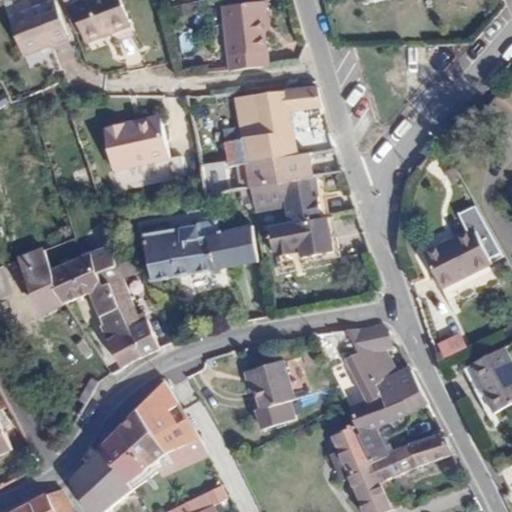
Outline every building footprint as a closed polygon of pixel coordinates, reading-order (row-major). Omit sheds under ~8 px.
[(119,0),(91,0),(72,8),(86,44),(130,27),(119,0)] [(232,71),(266,66),(261,31),(258,19),(263,19),(261,2),(222,6),(232,71)] [(54,3),(12,19),(26,56),(68,41),(54,3)] [(249,165),(299,157),(293,120),(325,115),(318,88),(256,96),(256,102),(238,105),(242,128),(224,131),(231,168),(249,165)] [(0,105),(3,111),(12,103),(8,95),(0,101),(0,105)] [(160,117),(125,126),(126,134),(161,124),(160,117)] [(126,134),(125,126),(102,132),(114,175),(170,160),(161,124),(126,134)] [(253,188),(303,180),(299,157),(249,165),(253,188)] [(292,223),(323,218),(316,178),(303,180),(253,188),(241,190),(244,205),(256,203),(256,205),(288,199),(292,223)] [(336,251),(331,217),(323,218),(329,253),(336,251)] [(298,244),(299,250),(300,257),(329,253),(323,218),(292,223),(267,227),(270,248),(298,244)] [(215,270),(215,273),(260,263),(253,228),(219,235),(217,223),(199,226),(201,238),(210,237),(215,270)] [(201,238),(199,226),(145,235),(153,282),(215,270),(210,237),(201,238)] [(475,231),(426,256),(443,291),(493,266),(475,231)] [(270,248),(271,255),(299,250),(298,244),(270,248)] [(119,267),(116,256),(113,246),(87,255),(51,271),(58,295),(65,304),(90,293),(101,317),(98,319),(124,370),(145,358),(125,316),(111,284),(104,286),(100,274),(119,267)] [(58,295),(51,271),(44,249),(20,258),(43,315),(67,307),(65,304),(58,295)] [(0,266),(0,294),(15,290),(7,263),(0,266)] [(145,358),(162,350),(148,321),(142,324),(119,267),(100,274),(104,286),(111,284),(125,316),(145,358)] [(382,336),(388,330),(381,325),(347,330),(358,353),(372,378),(378,391),(396,381),(398,380),(415,374),(412,368),(396,374),(387,377),(383,367),(376,351),(385,347),(382,336)] [(445,359),(469,349),(462,331),(437,342),(445,359)] [(339,345),(335,332),(316,335),(322,349),(339,345)] [(511,360),(507,350),(473,367),(497,415),(511,407),(511,360)] [(372,378),(358,353),(346,358),(358,384),(372,378)] [(285,360),(252,370),(263,410),(296,399),(285,360)] [(338,361),(330,365),(336,379),(344,375),(338,361)] [(391,364),(383,367),(387,377),(396,374),(391,364)] [(429,403),(415,374),(398,380),(396,381),(411,412),(429,403)] [(372,378),(358,384),(366,400),(367,402),(382,397),(378,391),(372,378)] [(78,401),(86,406),(99,383),(91,379),(78,401)] [(199,440),(167,380),(138,410),(167,454),(199,440)] [(411,412),(396,381),(378,391),(382,397),(367,402),(366,400),(350,409),(360,432),(358,433),(371,462),(381,457),(388,454),(385,446),(377,428),(399,418),(411,412)] [(167,454),(138,410),(120,429),(148,469),(154,465),(167,454)] [(0,456),(14,450),(0,417),(0,456)] [(371,462),(358,433),(355,426),(333,437),(366,511),(385,511),(393,509),(381,483),(371,462)] [(148,469),(120,429),(102,447),(129,484),(131,483),(133,486),(157,469),(154,465),(148,469)] [(454,454),(444,432),(406,445),(394,451),(388,454),(381,457),(390,479),(418,466),(454,454)] [(208,455),(199,440),(167,454),(154,465),(157,469),(162,475),(208,455)] [(391,444),(385,446),(388,454),(394,451),(391,444)] [(129,484),(102,447),(71,479),(89,511),(104,511),(135,488),(133,486),(131,483),(129,484)] [(381,457),(371,462),(381,483),(390,479),(381,457)] [(220,486),(182,505),(169,511),(214,511),(212,506),(228,499),(220,486)] [(75,511),(63,488),(13,511),(75,511)]
